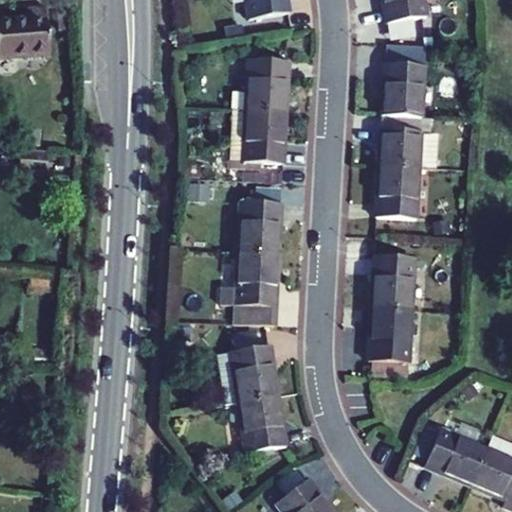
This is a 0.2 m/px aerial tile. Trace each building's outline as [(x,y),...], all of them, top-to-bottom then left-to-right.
[(231,0),(233,5),(245,3),(248,21),(288,14),(285,0),(231,0)] [(381,0),(386,25),(412,21),(425,19),(421,0),(381,0)] [(27,20),(0,21),(0,59),(48,56),(45,7),(26,9),(27,20)] [(412,21),(386,25),(389,42),(415,38),(412,21)] [(232,94),(231,112),(284,115),(287,64),(247,62),(246,95),(232,94)] [(423,68),(383,66),(381,117),(420,119),(423,68)] [(231,112),(228,163),(259,165),(281,166),(284,115),(231,112)] [(381,117),(378,168),(418,170),(435,171),(437,136),(429,135),(430,120),(420,119),(381,117)] [(19,150),(17,173),(44,175),(46,153),(19,150)] [(228,163),(227,171),(258,172),(259,165),(228,163)] [(378,168),(376,220),(415,222),(418,170),(378,168)] [(239,204),(237,255),(276,257),(279,206),(239,204)] [(235,290),(220,290),(219,306),(233,306),(231,326),(273,328),(276,257),(237,255),(235,290)] [(373,259),(370,311),(410,313),(412,261),(373,259)] [(370,311),(367,362),(371,362),(403,364),(407,364),(410,313),(370,311)] [(237,404),(276,398),(268,348),(215,357),(224,407),(237,404)] [(403,364),(371,362),(370,374),(403,376),(403,364)] [(237,404),(245,455),(284,449),(276,398),(237,404)] [(439,432),(423,468),(471,488),(486,452),(439,432)] [(486,452),(471,488),(504,502),(502,508),(511,511),(511,446),(492,438),(486,452)] [(275,506),(280,511),(329,511),(307,481),(275,506)]
